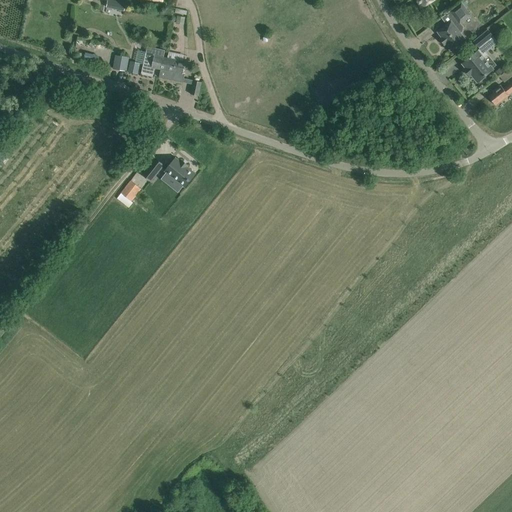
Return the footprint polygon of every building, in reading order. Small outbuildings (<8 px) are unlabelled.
[(125,0),(105,0),(105,2),(106,2),(105,9),(110,10),(112,0),(124,3),(125,0)] [(446,26),(438,32),(442,38),(440,39),(444,45),(446,43),(451,49),(454,47),(456,47),(458,47),(460,45),(461,44),(461,42),(465,39),(461,33),(462,31),(463,26),(461,23),(471,15),(461,2),(451,11),(456,18),(447,25),(446,26)] [(488,30),(474,41),(479,47),(480,47),(481,48),(462,64),(466,68),(464,70),(470,76),(471,75),(477,82),(479,81),(480,82),(485,77),(484,77),(493,69),(485,60),(489,57),(485,52),(497,42),(492,37),(493,36),(488,30)] [(155,68),(158,69),(160,56),(146,52),(141,75),(153,77),(155,68)] [(128,58),(116,56),(114,69),(126,71),(128,58)] [(164,56),(160,56),(158,69),(161,69),(159,77),(183,82),(185,74),(183,74),(185,62),(163,58),(164,56)] [(140,63),(131,61),(128,72),(138,74),(140,63)] [(511,66),(500,76),(504,82),(511,75),(511,66)] [(202,82),(194,81),(191,94),(199,96),(202,82)] [(511,81),(503,89),(500,86),(492,92),(493,93),(488,97),(495,105),(511,92),(511,81)] [(179,158),(184,153),(178,148),(173,153),(179,158)] [(155,159),(143,174),(151,181),(163,165),(155,159)] [(176,159),(166,171),(185,187),(195,174),(186,167),(188,166),(182,161),(181,163),(176,159)] [(117,198),(130,208),(143,192),(130,181),(117,198)]
